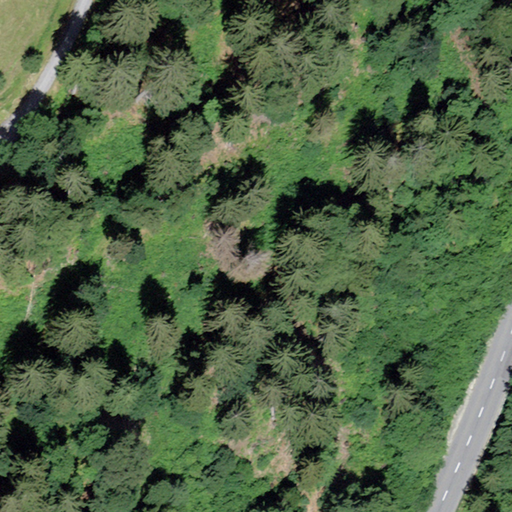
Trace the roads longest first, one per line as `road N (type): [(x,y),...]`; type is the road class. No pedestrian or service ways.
road 1 (unclassified): [(99,0),(19,150),(0,168)]
road 2 (primary): [(447,511),(511,373)]
